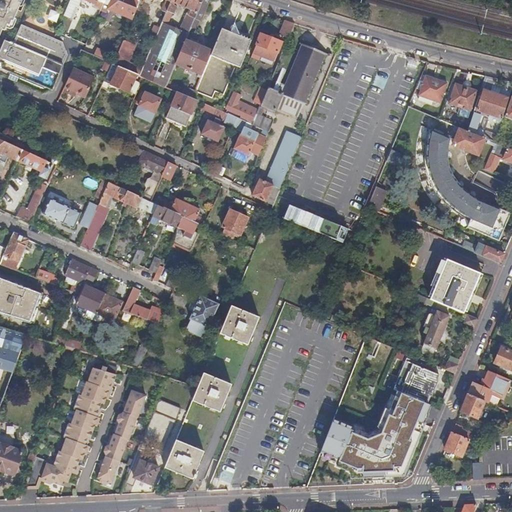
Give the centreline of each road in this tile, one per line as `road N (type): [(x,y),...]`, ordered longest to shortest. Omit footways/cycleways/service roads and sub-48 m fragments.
road 1 (tertiary): [(296,498),(7,511)]
road 2 (residential): [(238,190),(0,80)]
road 3 (tertiary): [(262,0),(511,70)]
road 4 (residential): [(423,493),(424,469),(511,258)]
road 5 (residential): [(162,293),(0,218)]
road 6 (tertiary): [(423,493),(296,498)]
